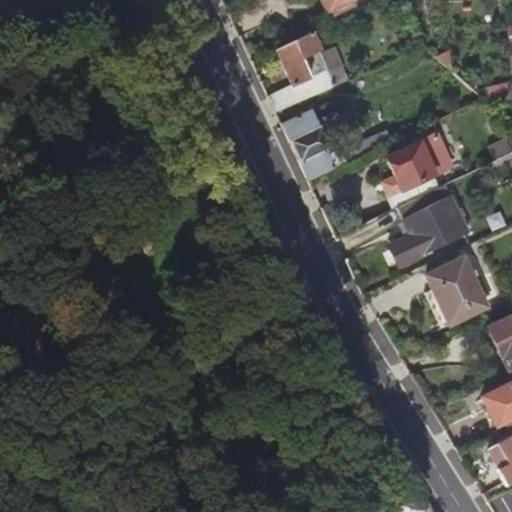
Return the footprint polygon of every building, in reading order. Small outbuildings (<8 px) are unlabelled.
[(78,0),(4,0),(0,2),(0,33),(20,23),(31,42),(85,14),(78,0)] [(352,0),(307,0),(308,1),(309,0),(318,0),(326,15),(328,13),(331,18),(355,7),(351,0),(352,0)] [(349,81),(341,65),(328,71),(319,53),(311,34),(276,50),(292,87),(268,98),(275,114),(349,81)] [(341,65),(333,47),(319,53),(328,71),(341,65)] [(450,73),(450,58),(433,59),(450,73)] [(341,152),(329,126),(348,117),(343,107),(324,116),(319,105),(280,124),(308,183),(400,139),(395,127),(341,152)] [(439,192),(432,177),(449,169),(434,136),(384,160),(393,179),(399,192),(385,198),(382,200),(389,215),(393,214),(439,192)] [(495,166),(511,158),(511,151),(509,147),(490,156),(495,166)] [(399,192),(393,179),(379,186),(385,198),(399,192)] [(465,239),(441,191),(439,192),(393,214),(406,242),(384,252),(394,274),(465,239)] [(489,307),(466,259),(428,277),(436,293),(439,292),(454,324),(489,307)] [(511,319),(489,330),(509,374),(511,372),(511,319)] [(511,383),(480,399),(494,426),(503,422),(507,432),(511,429),(511,383)] [(511,435),(485,451),(505,487),(511,483),(511,435)] [(424,511),(429,509),(421,497),(387,511),(424,511)]
